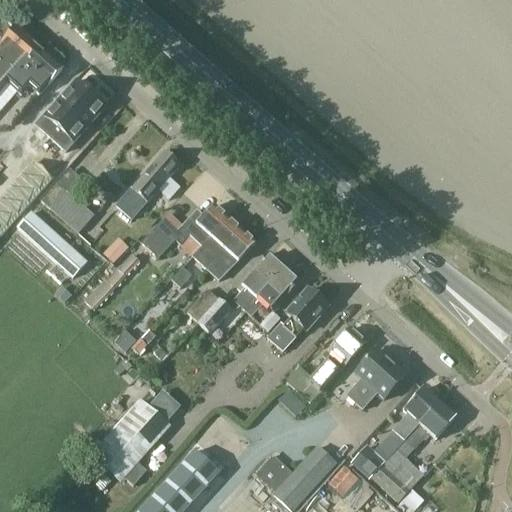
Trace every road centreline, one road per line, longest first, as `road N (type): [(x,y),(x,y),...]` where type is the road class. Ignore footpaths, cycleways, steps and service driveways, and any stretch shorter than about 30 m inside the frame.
road 1 (residential): [(353,291),(25,0)]
road 2 (secondary): [(394,244),(119,0)]
road 3 (residential): [(447,377),(353,291)]
